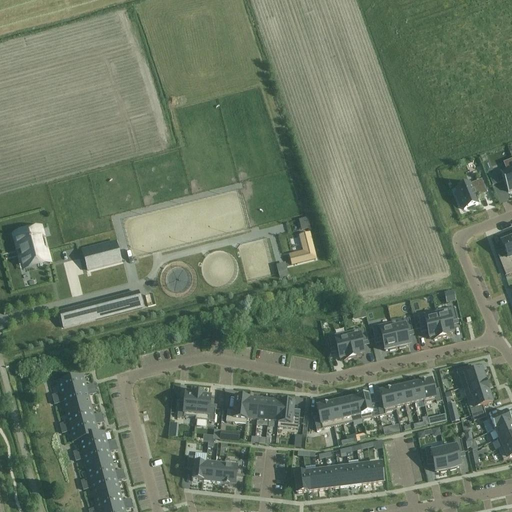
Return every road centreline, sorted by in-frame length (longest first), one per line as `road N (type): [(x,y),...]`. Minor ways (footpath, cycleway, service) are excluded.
road 1 (residential): [(497,337),(323,379),(205,357),(137,374),(126,392)]
road 2 (residential): [(511,216),(460,244),(497,337)]
road 3 (residential): [(157,511),(126,392)]
